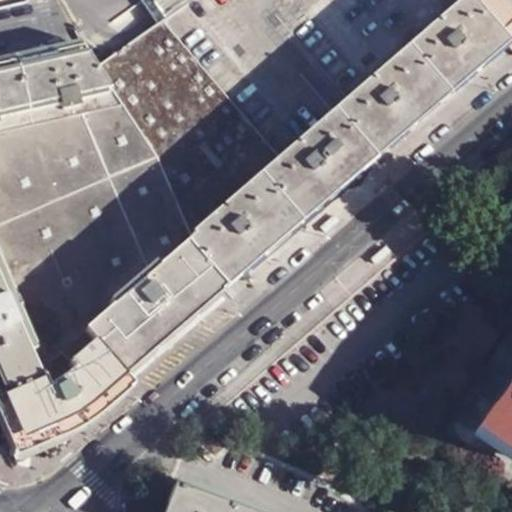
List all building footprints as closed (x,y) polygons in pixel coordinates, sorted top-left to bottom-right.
[(0,0),(0,10),(27,5),(31,0),(0,0)] [(471,66),(501,39),(467,0),(200,0),(169,23),(101,72),(158,156),(191,240),(184,245),(221,286),(252,259),(318,201),(403,126),(471,66)] [(467,0),(501,39),(511,51),(511,10),(503,0),(467,0)] [(0,227),(158,156),(101,72),(84,46),(56,53),(5,65),(0,66),(0,227)] [(86,331),(184,245),(191,240),(158,156),(0,227),(0,250),(47,364),(86,331)] [(187,317),(221,286),(184,245),(86,331),(95,342),(70,365),(73,370),(64,380),(49,388),(46,382),(7,426),(16,447),(44,438),(72,426),(101,409),(128,383),(121,375),(187,317)] [(0,250),(0,396),(52,376),(47,364),(0,250)] [(493,402),(473,429),(511,455),(511,372),(503,386),(508,389),(497,405),(493,402)] [(0,396),(0,408),(7,426),(46,382),(52,376),(0,396)] [(281,511),(174,473),(162,511),(281,511)]
